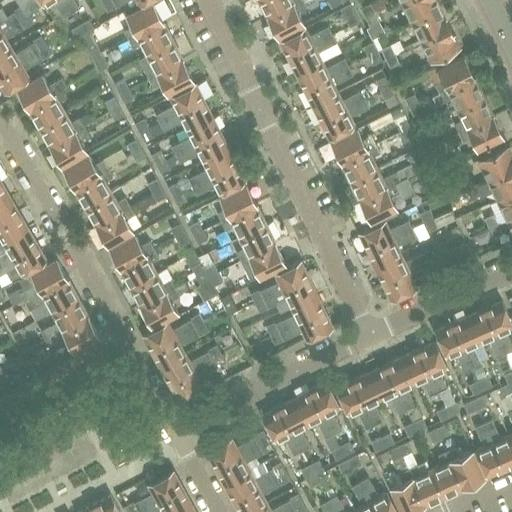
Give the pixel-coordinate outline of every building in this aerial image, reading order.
[(0,29),(28,12),(28,13),(40,5),(36,0),(16,0),(20,5),(13,9),(14,11),(0,18),(0,29)] [(41,0),(43,3),(47,0),(53,0),(63,15),(70,11),(63,0),(41,0)] [(63,0),(70,11),(78,6),(74,0),(63,0)] [(137,0),(139,2),(143,0),(101,0),(108,10),(117,5),(116,4),(123,0),(137,0)] [(152,0),(127,14),(133,25),(124,29),(129,38),(163,20),(152,0)] [(259,0),(267,15),(295,0),(259,0)] [(278,35),(303,21),(297,9),(305,6),(302,0),(295,0),(267,15),(278,35)] [(401,0),(411,19),(439,5),(437,0),(401,0)] [(349,26),(359,21),(350,3),(340,7),(349,26)] [(370,3),(360,7),(366,17),(375,13),(370,3)] [(411,19),(420,39),(449,25),(439,5),(411,19)] [(383,23),(402,23),(402,8),(383,8),(383,23)] [(0,29),(0,49),(9,44),(4,37),(23,25),(23,27),(33,21),(28,13),(28,12),(0,29)] [(379,21),(375,13),(366,17),(370,26),(379,21)] [(89,18),(80,23),(85,33),(90,30),(94,28),(89,18)] [(141,41),(147,53),(172,39),(163,20),(129,38),(133,46),(141,41)] [(71,28),(76,37),(81,35),(85,33),(80,23),(71,28)] [(304,26),(280,38),(289,55),(332,33),(327,25),(308,35),(304,26)] [(430,60),(459,45),(449,25),(420,39),(430,60)] [(0,49),(0,70),(45,43),(36,28),(17,40),(22,48),(14,53),(9,44),(0,49)] [(98,70),(106,66),(107,65),(90,30),(85,33),(81,35),(98,70)] [(289,55),(297,71),(320,59),(316,50),(335,41),(332,33),(289,55)] [(139,58),(148,76),(182,58),(172,39),(147,53),(148,54),(139,58)] [(394,52),(403,47),(399,39),(380,48),(385,57),(394,52)] [(373,41),(368,43),(363,45),(368,55),(377,50),(373,41)] [(23,68),(41,56),(42,57),(51,52),(45,43),(0,70),(0,81),(5,90),(27,76),(23,68)] [(382,59),(377,50),(368,55),(372,63),(382,59)] [(399,62),(394,52),(385,57),(389,66),(399,62)] [(464,56),(439,68),(445,79),(435,83),(439,92),(473,75),(464,56)] [(297,71),(305,87),(348,65),(344,57),(324,67),(320,59),(297,71)] [(167,91),(193,78),(182,58),(148,76),(153,85),(161,80),(167,91)] [(332,82),(352,73),(348,65),(305,87),(313,103),(336,91),(332,82)] [(42,73),(18,87),(29,107),(62,88),(61,87),(65,84),(61,77),(48,84),(42,73)] [(385,75),(385,76),(375,80),(377,82),(369,86),(372,94),(380,90),(380,89),(390,85),(385,75)] [(483,94),(473,75),(439,92),(431,95),(435,104),(453,96),(458,107),(483,94)] [(124,79),(114,84),(118,92),(128,87),(124,79)] [(194,82),(171,94),(175,103),(156,113),(160,121),(203,99),(194,82)] [(384,98),(394,94),(390,85),(380,89),(380,90),(384,98)] [(133,97),(128,87),(118,92),(123,102),(133,97)] [(29,107),(40,125),(64,111),(58,100),(66,95),(62,88),(29,107)] [(313,103),(321,119),(364,97),(360,89),(340,99),(336,91),(313,103)] [(414,93),(404,98),(409,106),(418,102),(414,93)] [(454,122),(458,131),(492,114),(483,94),(458,107),(463,118),(454,122)] [(119,104),(114,95),(95,105),(100,113),(108,108),(109,110),(119,104)] [(329,136),(353,124),(348,115),(368,105),(364,97),(321,119),(329,136)] [(183,118),(187,127),(211,115),(203,99),(160,121),(164,128),(183,118)] [(423,111),(418,102),(409,106),(413,116),(423,111)] [(123,113),(119,104),(109,110),(114,118),(123,113)] [(410,126),(405,116),(400,106),(390,110),(400,131),(410,126)] [(368,122),(372,128),(394,118),(390,110),(368,122)] [(40,125),(50,143),(83,125),(78,116),(70,121),(64,111),(40,125)] [(477,147),(502,135),(492,114),(458,131),(462,139),(471,135),(477,147)] [(219,131),(211,115),(187,127),(191,135),(172,145),(176,152),(219,131)] [(134,122),(139,131),(148,126),(144,117),(134,122)] [(86,149),(85,148),(79,137),(88,133),(83,125),(50,143),(62,163),(86,149)] [(139,131),(144,140),(153,135),(148,126),(139,131)] [(414,135),(410,126),(400,131),(404,140),(404,139),(404,140),(414,135)] [(357,127),(331,140),(341,160),(376,143),(371,134),(362,138),(357,127)] [(199,150),(203,158),(227,147),(219,131),(176,152),(180,160),(199,150)] [(433,132),(423,137),(428,145),(437,141),(433,132)] [(141,148),(136,138),(127,143),(132,153),(141,148)] [(442,151),(437,141),(428,145),(432,155),(442,151)] [(341,160),(351,179),(376,167),(370,155),(379,151),(376,143),(341,160)] [(423,144),(420,145),(409,150),(419,170),(429,165),(425,156),(428,154),(423,144)] [(511,154),(507,144),(478,159),(487,178),(511,165),(511,154)] [(188,177),(192,184),(235,162),(227,147),(203,158),(208,167),(188,177)] [(88,153),(64,167),(75,186),(108,167),(103,158),(97,148),(88,153)] [(145,156),(141,148),(132,153),(136,161),(145,156)] [(151,154),(155,163),(165,158),(160,149),(151,154)] [(155,163),(160,172),(169,167),(165,158),(155,163)] [(220,191),(243,179),(235,162),(192,184),(196,193),(216,183),(220,191)] [(424,179),(433,174),(429,165),(419,170),(424,179)] [(511,165),(487,178),(497,199),(511,191),(511,165)] [(75,186),(85,205),(118,185),(108,167),(75,186)] [(381,177),(376,167),(351,179),(360,198),(394,181),(399,179),(396,171),(381,177)] [(161,185),(157,177),(147,182),(152,191),(161,185)] [(0,199),(8,195),(0,180),(0,199)] [(168,186),(172,194),(182,189),(177,181),(168,186)] [(399,190),(394,181),(360,198),(370,218),(395,206),(390,194),(399,190)] [(246,183),(220,196),(226,207),(217,211),(222,220),(256,204),(246,183)] [(446,187),(450,196),(460,192),(456,183),(446,187)] [(481,193),(476,184),(467,189),(471,198),(481,193)] [(85,205),(96,223),(129,204),(118,185),(85,205)] [(161,185),(152,191),(152,192),(157,200),(166,195),(161,185)] [(172,194),(177,204),(187,199),(182,189),(172,194)] [(511,215),(511,191),(497,199),(506,219),(511,215)] [(0,220),(18,211),(8,195),(0,199),(0,220)] [(96,223),(107,242),(132,228),(140,223),(134,212),(130,205),(129,204),(96,223)] [(234,224),(240,235),(265,223),(256,204),(222,220),(226,228),(234,224)] [(429,207),(419,212),(423,222),(434,218),(429,207)] [(182,214),(192,233),(202,228),(198,220),(200,219),(198,214),(197,215),(194,208),(182,214)] [(26,226),(18,211),(0,220),(0,233),(4,239),(26,226)] [(493,213),(484,217),(488,226),(497,222),(493,213)] [(175,236),(185,231),(178,217),(168,223),(175,236)] [(423,222),(427,231),(438,226),(434,218),(423,222)] [(384,219),(360,231),(368,248),(412,227),(408,219),(388,228),(384,219)] [(502,232),(498,222),(498,223),(497,222),(488,226),(492,236),(502,232)] [(236,250),(240,258),(274,242),(265,223),(240,235),(245,246),(236,250)] [(0,241),(0,262),(35,242),(26,226),(4,239),(0,241)] [(368,248),(376,264),(399,253),(395,244),(415,235),(412,227),(368,248)] [(192,233),(198,242),(207,238),(206,237),(202,228),(192,233)] [(287,247),(297,244),(291,228),(282,231),(287,247)] [(180,245),(189,240),(185,231),(175,236),(180,245)] [(135,233),(110,247),(121,266),(154,248),(149,239),(140,244),(135,233)] [(434,245),(438,254),(448,249),(444,240),(434,245)] [(0,273),(6,270),(11,278),(22,271),(45,258),(35,242),(0,262),(0,273)] [(259,274),(284,262),(274,242),(240,258),(250,278),(259,274)] [(465,242),(453,247),(457,257),(461,265),(473,259),(465,242)] [(448,249),(438,254),(442,264),(446,262),(457,257),(453,247),(448,249)] [(121,266),(131,285),(155,271),(149,260),(158,256),(154,248),(121,266)] [(376,264),(383,280),(427,259),(423,252),(403,261),(399,253),(376,264)] [(200,261),(204,269),(208,275),(217,270),(210,256),(200,261)] [(56,258),(47,263),(31,271),(23,276),(29,287),(20,291),(25,300),(67,277),(56,258)] [(280,280),(260,289),(259,288),(250,292),(254,301),(308,276),(300,259),(276,271),(280,280)] [(391,297),(415,286),(410,277),(431,267),(427,259),(383,280),(391,297)] [(191,265),(195,274),(204,269),(200,261),(191,265)] [(196,285),(204,300),(217,293),(208,275),(204,269),(195,274),(200,283),(196,285)] [(219,297),(228,292),(217,270),(208,275),(217,293),(219,297)] [(131,285),(141,304),(174,285),(170,277),(161,282),(155,271),(131,285)] [(315,292),(308,276),(254,301),(259,310),(262,317),(272,313),(268,305),(287,295),(291,303),(315,292)] [(47,298),(52,309),(77,296),(67,277),(25,300),(29,308),(47,298)] [(151,323),(176,310),(170,298),(179,294),(174,285),(141,304),(151,323)] [(228,292),(219,297),(228,314),(241,308),(232,290),(228,292)] [(323,308),(315,292),(291,303),(296,312),(276,321),(272,313),(262,317),(270,333),(323,308)] [(41,329),(45,337),(87,314),(77,296),(52,309),(58,320),(41,329)] [(511,322),(502,300),(485,307),(504,351),(511,347),(511,345),(504,327),(511,323),(511,322)] [(485,307),(468,314),(479,338),(488,335),(497,354),(504,351),(485,307)] [(303,328),(307,336),(331,325),(323,308),(270,333),(274,343),(283,338),(283,337),(303,328)] [(171,328),(167,320),(143,333),(152,349),(204,321),(199,312),(190,316),(190,318),(171,328)] [(73,347),(98,334),(87,314),(45,337),(45,338),(38,342),(24,350),(29,359),(43,351),(48,361),(73,347)] [(468,314),(452,322),(472,365),(480,362),(471,342),(479,338),(468,314)] [(152,349),(161,365),(184,352),(179,343),(199,333),(199,334),(208,329),(204,321),(152,349)] [(446,353),(447,353),(455,349),(464,369),(472,365),(452,322),(435,330),(446,353)] [(446,364),(435,340),(418,348),(437,389),(445,385),(437,368),(446,364)] [(161,365),(169,380),(220,352),(216,344),(206,348),(207,350),(188,360),(184,352),(161,365)] [(418,348),(402,356),(413,380),(422,376),(429,392),(437,389),(418,348)] [(197,375),(215,365),(225,360),(220,352),(169,380),(178,397),(201,384),(197,375)] [(402,356),(386,363),(406,407),(414,403),(405,384),(413,380),(402,356)] [(386,363),(369,371),(381,395),(389,391),(398,411),(406,407),(386,363)] [(482,364),(473,368),(477,378),(487,374),(482,364)] [(511,369),(503,373),(507,382),(511,379),(511,369)] [(369,371),(353,379),(374,422),(381,418),(372,399),(381,395),(369,371)] [(492,385),(487,375),(478,379),(482,389),(492,385)] [(336,387),(347,411),(356,407),(365,426),(374,422),(353,379),(336,387)] [(468,383),(473,393),(482,389),(478,379),(468,383)] [(327,381),(310,389),(333,432),(341,427),(339,425),(348,420),(327,381)] [(505,383),(496,387),(500,397),(509,393),(505,383)] [(120,398),(112,385),(95,395),(103,408),(120,398)] [(310,389),(295,397),(307,420),(315,416),(325,436),(333,432),(310,389)] [(481,394),(472,398),(476,408),(486,404),(481,394)] [(295,397),(279,405),(301,448),(309,444),(299,425),(307,420),(295,397)] [(467,412),(476,408),(472,398),(463,402),(467,412)] [(459,410),(454,401),(445,405),(449,415),(459,410)] [(262,414),(275,438),(283,433),(293,452),(301,448),(279,405),(262,414)] [(440,419),(449,415),(445,405),(436,410),(440,419)] [(511,441),(511,408),(500,414),(509,434),(511,441)] [(417,430),(426,426),(422,416),(413,421),(417,430)] [(511,461),(511,441),(509,434),(500,438),(491,418),(483,422),(502,466),(511,461)] [(408,435),(417,430),(413,421),(403,425),(408,435)] [(450,432),(445,422),(436,427),(440,436),(450,432)] [(485,445),(476,449),(487,473),(502,466),(483,422),(475,425),(485,445)] [(432,440),(440,436),(436,427),(427,431),(432,440)] [(230,437),(207,450),(216,466),(268,438),(262,429),(253,433),(254,435),(235,445),(230,437)] [(344,454),(354,449),(363,444),(357,432),(347,436),(349,440),(339,445),(344,454)] [(394,441),(393,440),(390,432),(380,436),(385,446),(394,441)] [(375,450),(385,446),(380,436),(371,440),(375,450)] [(216,466),(225,482),(248,469),(247,468),(259,462),(254,454),(262,450),(263,451),(272,446),(268,438),(216,466)] [(406,441),(397,445),(402,454),(411,450),(406,441)] [(336,458),(344,454),(339,445),(331,449),(336,458)] [(397,445),(388,449),(392,458),(402,454),(397,445)] [(455,446),(446,450),(462,484),(482,475),(471,449),(459,455),(455,446)] [(443,462),(431,468),(443,493),(462,484),(446,450),(438,453),(443,462)] [(356,453),(346,458),(351,467),(361,463),(356,453)] [(323,467),(322,465),(318,458),(309,463),(314,472),(323,467)] [(346,458),(338,462),(343,472),(351,467),(346,458)] [(424,502),(443,493),(431,468),(426,458),(415,462),(416,464),(408,467),(424,502)] [(225,482),(233,498),(285,469),(280,460),(271,465),(272,467),(252,477),(248,469),(225,482)] [(300,468),(305,477),(314,472),(309,463),(300,468)] [(328,477),(323,467),(314,472),(319,481),(328,477)] [(403,480),(392,486),(403,511),(424,502),(408,467),(399,471),(403,480)] [(133,500),(124,505),(128,511),(133,511),(181,486),(172,469),(149,482),(153,491),(134,501),(133,500)] [(233,498),(241,511),(244,511),(265,500),(260,492),(280,482),(280,483),(290,478),(285,469),(233,498)] [(310,486),(319,481),(314,472),(305,477),(310,486)] [(367,476),(359,481),(377,511),(398,511),(387,491),(378,495),(367,476)] [(363,504),(355,509),(356,511),(377,511),(359,481),(352,485),(363,504)] [(150,511),(162,506),(165,511),(170,511),(190,502),(181,486),(133,511),(150,511)] [(244,511),(281,511),(302,500),(297,492),(288,496),(289,498),(269,508),(265,500),(244,511)] [(120,511),(111,494),(78,511),(120,511)] [(346,511),(336,494),(328,498),(336,511),(356,511),(355,509),(348,511),(346,511)] [(314,511),(336,511),(328,498),(312,508),(314,511)] [(281,511),(301,511),(307,509),(302,500),(281,511)] [(195,511),(190,502),(170,511),(195,511)]
